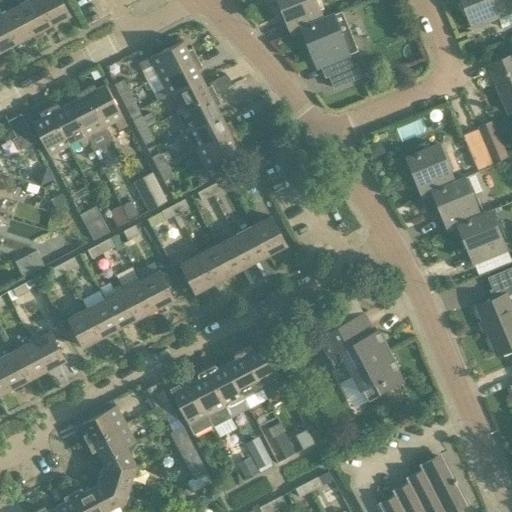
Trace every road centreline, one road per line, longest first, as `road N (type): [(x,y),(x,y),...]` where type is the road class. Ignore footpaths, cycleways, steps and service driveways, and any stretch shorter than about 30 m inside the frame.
road 1 (residential): [(0,447),(389,237)]
road 2 (residential): [(511,511),(389,237)]
road 3 (residential): [(324,134),(452,79),(419,0)]
road 4 (residential): [(0,103),(199,0)]
road 5 (residential): [(324,134),(200,0)]
road 6 (residential): [(389,237),(324,134)]
